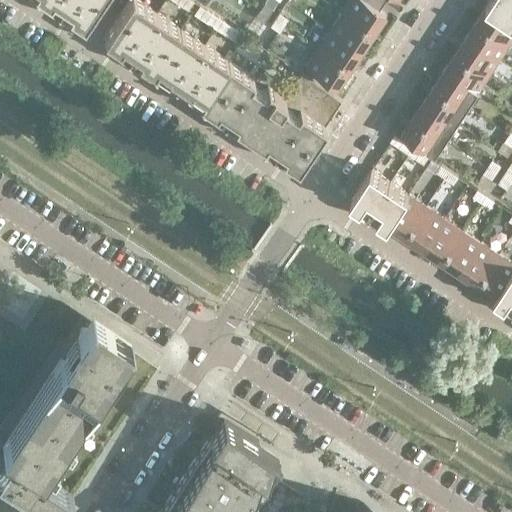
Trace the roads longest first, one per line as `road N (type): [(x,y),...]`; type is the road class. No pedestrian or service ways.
road 1 (residential): [(463,511),(214,347)]
road 2 (residential): [(314,199),(81,45)]
road 3 (residential): [(214,347),(0,203)]
road 4 (residential): [(314,199),(444,0)]
road 5 (residential): [(511,329),(314,199)]
road 6 (residential): [(103,511),(214,347)]
road 7 (residential): [(214,347),(314,199)]
